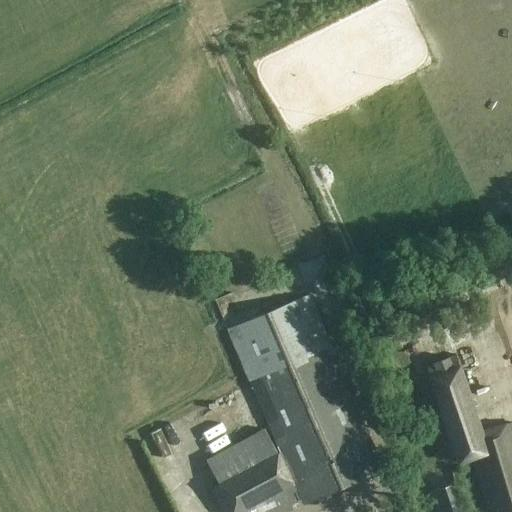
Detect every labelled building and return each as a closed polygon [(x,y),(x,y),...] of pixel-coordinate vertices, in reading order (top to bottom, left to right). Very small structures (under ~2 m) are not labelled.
[(213,222),(225,273),(252,267),(249,256),(266,252),(257,211),(213,222)] [(311,295),(227,330),(241,362),(280,452),(277,453),(266,428),(265,429),(207,460),(220,485),(211,491),(221,511),(289,511),(304,506),(386,471),(311,295)] [(511,511),(511,423),(483,436),(452,343),(423,353),(460,463),(474,458),(490,511),(511,511)] [(231,413),(243,407),(234,389),(188,412),(194,422),(227,406),(231,413)] [(214,445),(234,439),(231,429),(211,435),(214,445)] [(437,511),(459,511),(449,482),(429,489),(437,511)]
